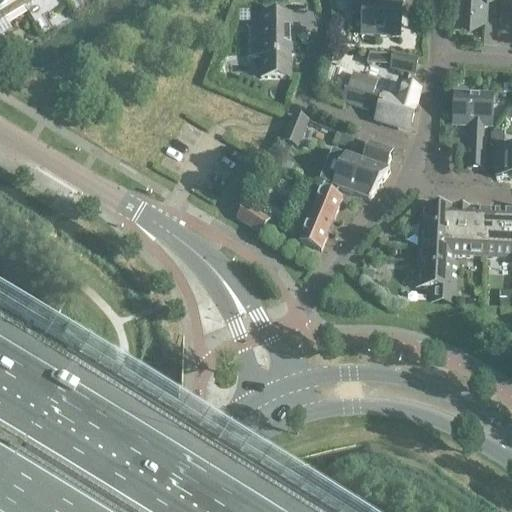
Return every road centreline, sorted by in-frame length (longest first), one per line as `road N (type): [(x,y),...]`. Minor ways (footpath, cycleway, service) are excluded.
road 1 (motorway): [(212,511),(0,383)]
road 2 (secondary): [(288,421),(330,409),(402,410),(446,424),(511,463)]
road 3 (secondary): [(511,434),(446,393),(400,377),(360,373),(290,383)]
road 4 (unclassified): [(290,383),(241,287),(197,243),(160,227)]
road 5 (unclassified): [(160,227),(223,301),(257,397)]
road 6 (unclassified): [(160,227),(0,130)]
road 7 (residential): [(310,304),(410,181)]
road 8 (secondary): [(257,397),(199,447),(156,511)]
road 9 (secondary): [(188,511),(228,459),(288,421)]
